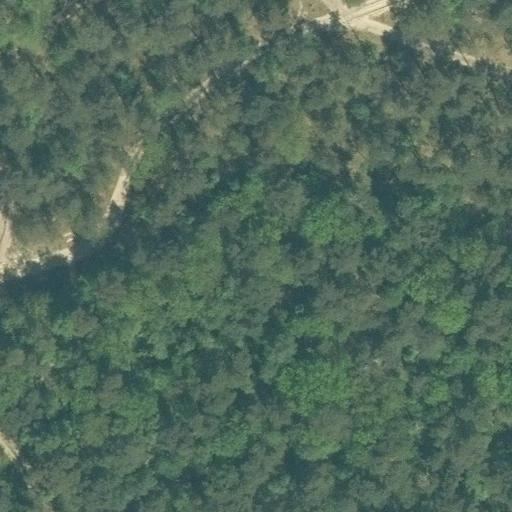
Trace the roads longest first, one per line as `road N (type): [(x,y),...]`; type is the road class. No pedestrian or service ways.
road 1 (track): [(0,273),(69,258),(96,241),(151,133),(263,41),(389,0)]
road 2 (track): [(511,74),(365,27),(335,0)]
road 3 (track): [(0,268),(7,202),(0,146)]
